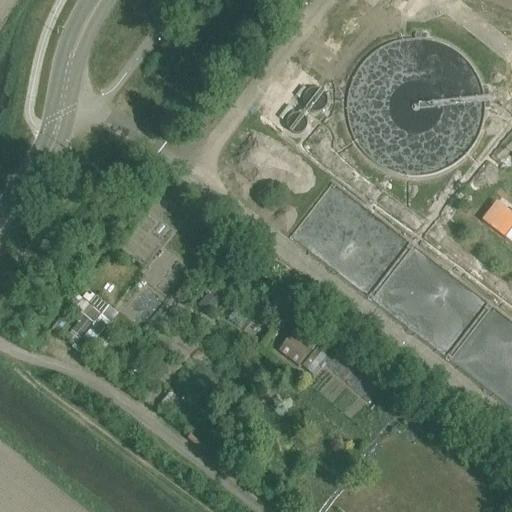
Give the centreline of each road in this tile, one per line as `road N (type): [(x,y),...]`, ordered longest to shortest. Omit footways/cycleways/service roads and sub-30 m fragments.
road 1 (track): [(0,350),(201,511)]
road 2 (unclassified): [(62,99),(41,166),(0,227)]
